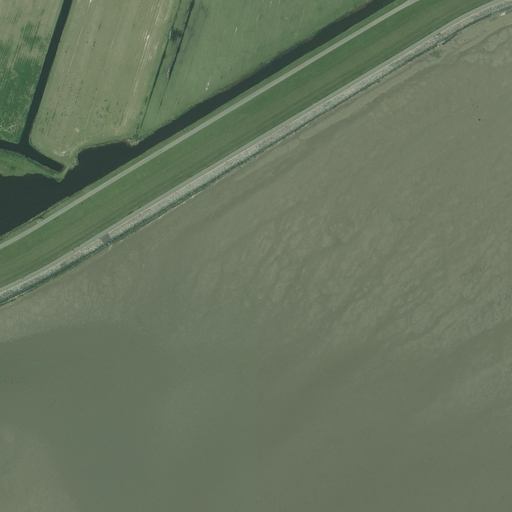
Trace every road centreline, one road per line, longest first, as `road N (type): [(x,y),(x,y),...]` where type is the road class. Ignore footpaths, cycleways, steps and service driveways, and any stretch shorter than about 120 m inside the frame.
road 1 (unclassified): [(0,295),(508,0)]
road 2 (unclassified): [(415,0),(0,248)]
